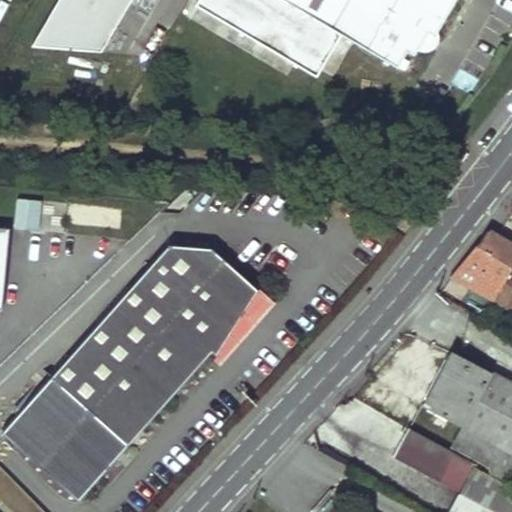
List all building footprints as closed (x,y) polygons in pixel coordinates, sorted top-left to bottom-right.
[(57,0),(31,45),(101,50),(129,0),(57,0)] [(433,35),(454,0),(285,0),(397,66),(406,50),(413,54),(427,31),(433,35)] [(65,228),(67,197),(17,193),(15,224),(65,228)] [(511,248),(494,238),(486,233),(477,249),(474,248),(451,278),(511,313),(511,248)] [(214,361),(256,295),(211,253),(167,249),(0,433),(0,437),(75,505),(210,357),(214,361)] [(214,362),(219,367),(273,306),(257,292),(256,295),(214,361),(214,362)] [(511,383),(451,350),(422,403),(462,426),(452,444),(511,477),(511,383)] [(511,511),(511,492),(408,434),(400,447),(466,483),(450,511),(511,511)]
